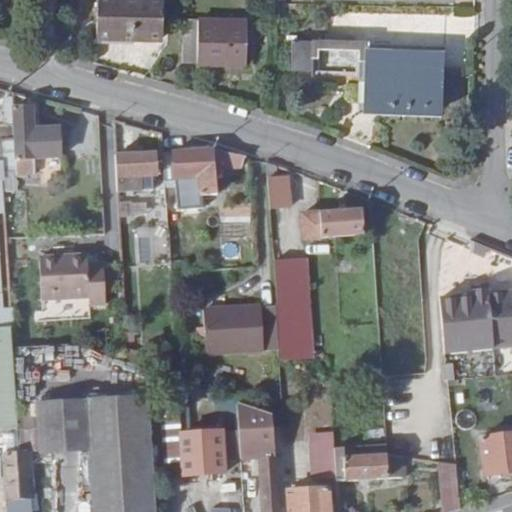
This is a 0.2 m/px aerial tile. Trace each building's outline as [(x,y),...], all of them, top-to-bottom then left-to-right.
[(164,0),(98,0),(97,39),(164,40),(164,0)] [(183,21),(182,63),(245,64),(246,22),(183,21)] [(313,41),(292,40),(292,71),(312,72),(312,70),(313,41)] [(358,49),(357,72),(357,107),(366,107),(441,110),(442,52),(368,50),(368,43),(358,43),(358,49)] [(32,108),(14,109),(16,141),(18,176),(35,176),(35,156),(62,154),(61,127),(33,129),(32,108)] [(16,141),(1,142),(3,177),(18,176),(16,141)] [(176,152),(164,153),(166,181),(195,179),(195,184),(200,184),(200,196),(218,196),(215,176),(220,175),(220,171),(238,170),(237,153),(216,148),(176,151),(176,152)] [(157,153),(116,156),(117,192),(139,192),(138,177),(158,176),(157,153)] [(277,165),(266,162),(270,210),(291,209),(289,176),(278,177),(277,165)] [(168,205),(166,181),(159,183),(156,187),(156,198),(152,198),(152,206),(168,205)] [(300,214),(302,237),(362,233),(360,209),(300,214)] [(0,326),(12,326),(11,306),(4,307),(0,254),(0,326)] [(86,256),(36,258),(38,301),(89,299),(88,306),(105,305),(103,265),(87,266),(86,256)] [(305,259),(273,262),(276,305),(279,349),(280,360),(313,358),(305,259)] [(511,345),(511,290),(488,293),(487,289),(472,291),(472,295),(439,298),(444,353),(511,345)] [(279,349),(276,305),(203,310),(204,327),(205,338),(206,353),(279,349)] [(17,403),(13,347),(12,326),(0,326),(0,427),(19,426),(17,403)] [(205,338),(204,327),(197,328),(197,339),(205,338)] [(153,511),(147,396),(88,400),(90,451),(93,511),(153,511)] [(88,400),(38,402),(39,450),(39,453),(42,453),(90,451),(88,400)] [(261,511),(278,511),(273,414),(236,400),(238,432),(239,455),(258,454),(261,511)] [(38,402),(17,403),(19,426),(20,451),(27,451),(39,450),(38,402)] [(165,435),(167,476),(223,474),(222,462),(240,461),(239,455),(238,432),(165,435)] [(511,433),(480,437),(483,475),(511,472),(511,433)] [(386,445),(385,434),(333,437),(333,440),(333,448),(345,448),(386,445)] [(333,448),(333,440),(318,440),(319,478),(335,477),(333,448)] [(335,477),(335,482),(404,478),(402,457),(386,454),(346,457),(345,448),(333,448),(335,477)] [(27,451),(31,511),(44,511),(42,453),(39,453),(39,450),(27,451)] [(31,511),(27,451),(20,451),(4,452),(7,511),(31,511)] [(441,511),(447,511),(459,508),(455,465),(438,462),(441,511)] [(288,491),(288,511),(328,511),(328,489),(288,491)]
